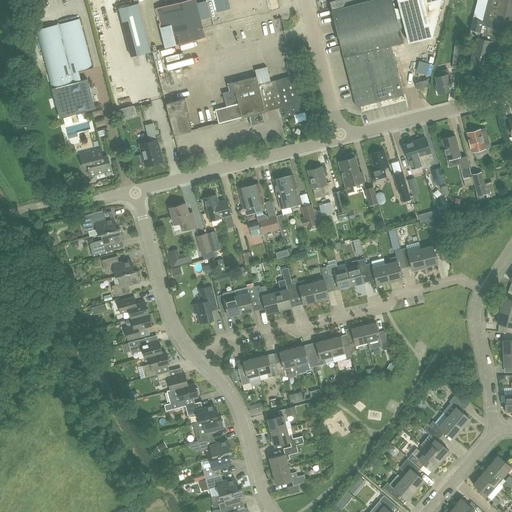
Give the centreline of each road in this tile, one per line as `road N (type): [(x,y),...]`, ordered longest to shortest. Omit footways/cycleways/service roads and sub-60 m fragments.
road 1 (residential): [(198,361),(225,338),(387,308),(395,295),(458,279),(482,291)]
road 2 (residential): [(134,190),(339,137)]
road 3 (unknown): [(134,190),(84,13),(73,0)]
road 4 (residential): [(134,190),(173,328),(198,361)]
road 5 (residential): [(339,137),(511,93)]
road 6 (residential): [(198,361),(238,408),(271,511)]
road 7 (unclassified): [(339,137),(304,0)]
road 8 (residential): [(496,426),(476,329),(482,291)]
